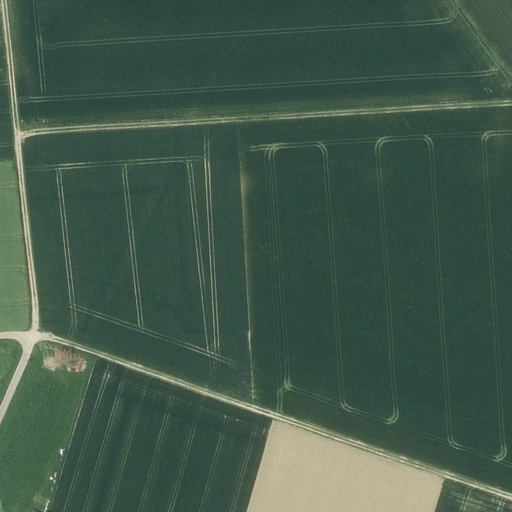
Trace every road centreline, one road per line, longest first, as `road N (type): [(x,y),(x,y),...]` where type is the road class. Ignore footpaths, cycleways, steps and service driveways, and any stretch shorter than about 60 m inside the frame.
road 1 (track): [(35,334),(511,498)]
road 2 (track): [(511,104),(16,134)]
road 3 (track): [(35,334),(16,134)]
road 4 (track): [(16,134),(2,0)]
